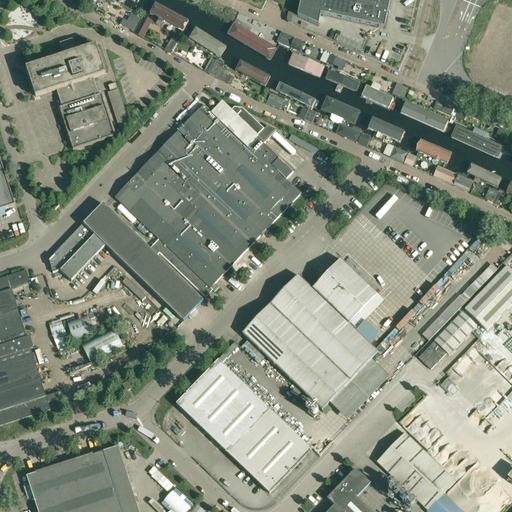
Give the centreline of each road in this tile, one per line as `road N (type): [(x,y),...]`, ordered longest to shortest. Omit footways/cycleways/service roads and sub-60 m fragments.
road 1 (unclassified): [(133,413),(376,158)]
road 2 (unclassified): [(0,264),(42,248),(201,77)]
road 3 (residential): [(425,92),(222,0)]
road 4 (unclassified): [(431,387),(414,376),(285,511)]
road 5 (unclassified): [(376,158),(201,77)]
road 6 (unclassified): [(201,77),(61,0)]
road 7 (unclassified): [(511,219),(376,158)]
road 8 (unclassified): [(0,455),(133,413)]
road 9 (unclassified): [(231,511),(133,413)]
